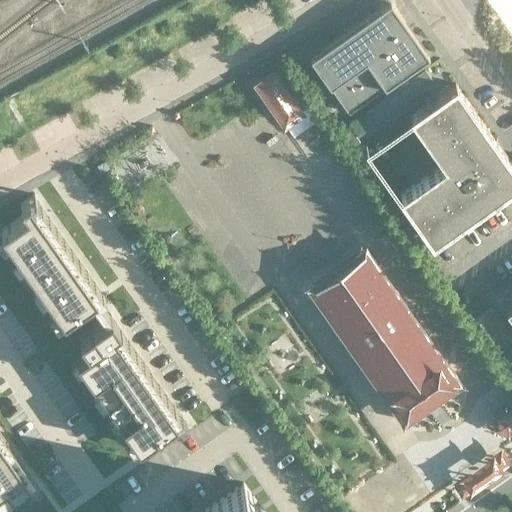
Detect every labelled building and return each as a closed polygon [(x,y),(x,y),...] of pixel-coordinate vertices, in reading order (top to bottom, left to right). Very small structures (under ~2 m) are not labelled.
[(390,0),(310,57),(349,112),(429,55),(390,0)] [(424,69),(349,122),(358,135),(433,82),(424,69)] [(275,73),(259,84),(289,127),(306,115),(275,73)] [(495,139),(455,82),(433,98),(431,94),(430,93),(429,93),(427,93),(426,93),(425,93),(424,94),(423,95),(423,96),(423,98),(423,99),(426,103),(419,108),(419,107),(418,107),(419,109),(410,115),(421,129),(419,130),(420,131),(421,130),(444,163),(400,194),(411,210),(408,213),(407,214),(406,215),(406,216),(406,218),(407,218),(407,219),(408,220),(410,220),(411,221),(412,220),(413,220),(416,217),(432,239),(501,190),(502,191),(503,191),(502,190),(511,182),(511,163),(503,151),(499,155),(491,143),(497,139),(496,138),(495,139)] [(349,148),(360,141),(350,126),(339,134),(349,148)] [(34,206),(1,230),(63,318),(91,298),(106,318),(79,337),(87,349),(76,357),(138,445),(176,419),(175,418),(181,414),(150,371),(111,315),(100,300),(105,297),(101,290),(40,203),(34,206)] [(460,380),(367,247),(310,288),(403,420),(419,409),(414,402),(440,384),(445,391),(460,380)] [(0,509),(32,487),(31,486),(36,483),(0,431),(0,509)] [(264,511),(243,482),(200,511),(264,511)]
